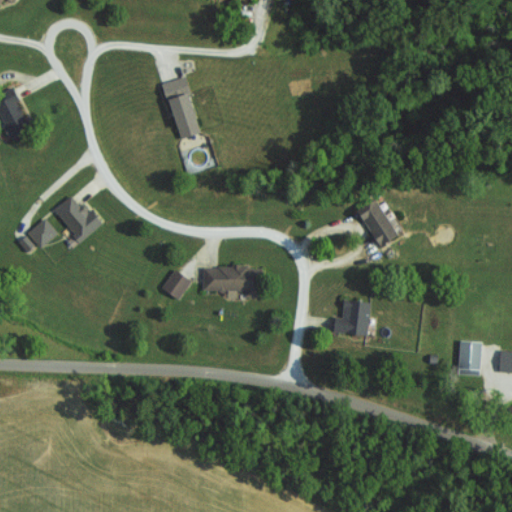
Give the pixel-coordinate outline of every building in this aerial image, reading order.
[(162,98),(175,138),(195,132),(182,91),(162,98)] [(0,98),(0,116),(6,128),(23,120),(11,94),(0,98)] [(50,210),(78,241),(97,224),(70,193),(50,210)] [(392,235),(373,197),(353,208),(372,245),(392,235)] [(55,232),(42,216),(25,231),(39,247),(55,232)] [(201,266),(201,290),(252,290),(252,266),(201,266)] [(160,289),(176,298),(188,279),(171,269),(160,289)] [(367,301),(340,300),(339,316),(330,316),(329,333),(365,335),(367,301)] [(456,373),(477,374),(478,341),(456,340),(456,373)] [(511,350),(498,348),(495,369),(511,371),(511,350)]
